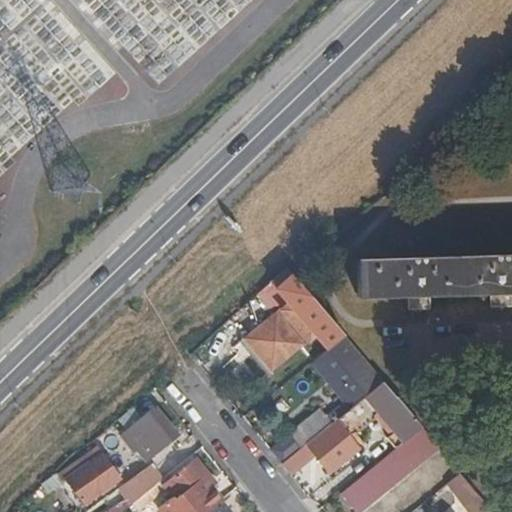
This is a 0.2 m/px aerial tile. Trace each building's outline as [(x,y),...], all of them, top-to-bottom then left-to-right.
[(414,293),(511,289),(511,253),(358,258),(359,294),(414,293)] [(288,266),(272,280),(289,302),(282,308),(309,341),(317,335),(329,349),(345,335),(288,266)] [(305,344),(278,312),(246,339),(273,371),(305,344)] [(362,355),(352,343),(343,351),(339,347),(326,358),(330,363),(326,366),(356,401),(372,387),(352,363),(362,355)] [(323,354),(314,361),(353,406),(358,402),(356,401),(326,366),(330,363),(326,358),(323,354)] [(381,377),(362,355),(352,363),(372,387),(375,384),(375,383),(381,377)] [(385,382),(383,380),(377,386),(358,402),(353,406),(331,424),(307,443),(331,473),(355,453),(345,443),(352,437),(380,415),(394,431),(387,436),(397,448),(422,427),(385,382)] [(121,435),(154,408),(149,401),(99,441),(109,454),(114,450),(125,463),(137,454),(134,450),(121,435)] [(155,407),(154,408),(121,435),(134,450),(145,442),(155,433),(165,444),(177,434),(155,407)] [(300,449),(303,447),(307,443),(331,424),(319,410),(289,436),(300,449)] [(359,511),(440,447),(422,427),(397,448),(341,493),(356,511),(359,511)] [(154,452),(165,444),(155,433),(145,442),(154,452)] [(361,448),(352,437),(345,443),(355,453),(361,448)] [(70,466),(50,487),(51,489),(64,479),(82,504),(117,478),(95,446),(87,452),(88,453),(70,466)] [(300,449),(282,464),(291,474),(311,457),(303,447),(300,449)] [(215,483),(193,454),(160,480),(126,508),(129,511),(137,511),(167,487),(176,499),(161,511),(207,511),(221,501),(210,487),(215,483)] [(48,482),(48,484),(50,487),(70,466),(55,476),(48,482)] [(151,466),(118,489),(126,508),(160,480),(151,466)] [(493,511),(459,474),(447,485),(471,511),(493,511)]
